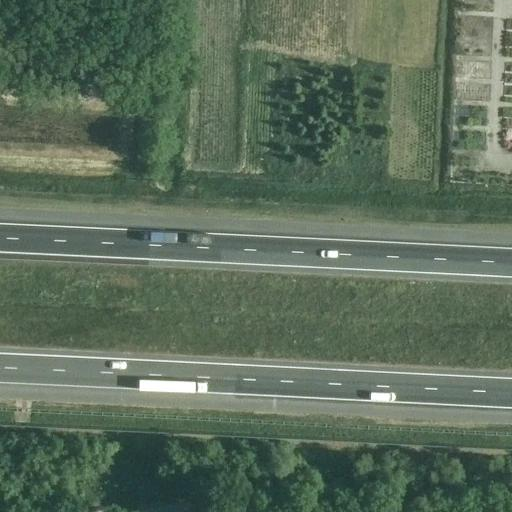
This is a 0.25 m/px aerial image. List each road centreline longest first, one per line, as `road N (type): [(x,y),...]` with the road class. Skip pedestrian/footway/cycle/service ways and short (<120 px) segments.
road 1 (motorway): [(0,369),(511,394)]
road 2 (motorway): [(511,262),(0,238)]
